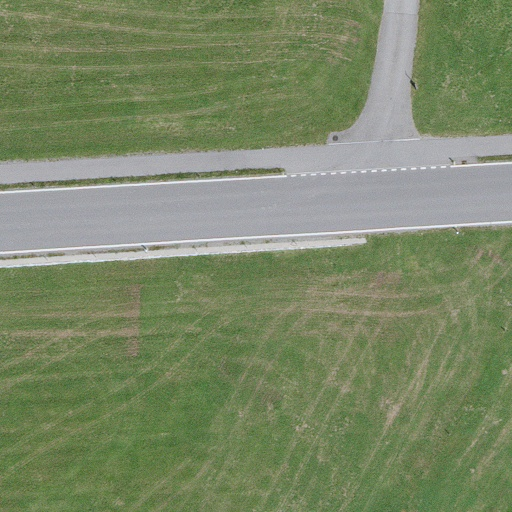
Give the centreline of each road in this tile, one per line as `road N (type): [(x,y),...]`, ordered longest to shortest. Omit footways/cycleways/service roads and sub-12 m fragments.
road 1 (tertiary): [(0,225),(511,194)]
road 2 (track): [(389,202),(402,0)]
